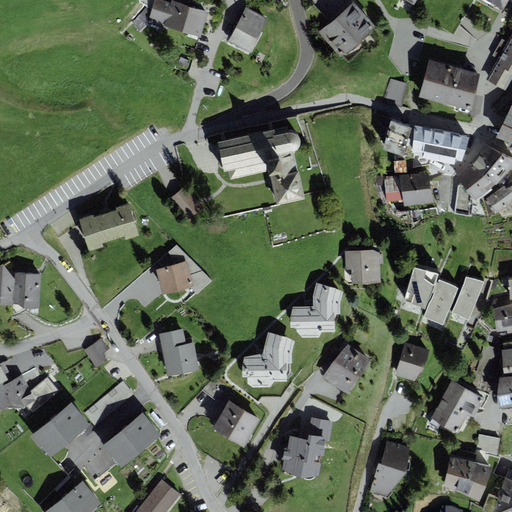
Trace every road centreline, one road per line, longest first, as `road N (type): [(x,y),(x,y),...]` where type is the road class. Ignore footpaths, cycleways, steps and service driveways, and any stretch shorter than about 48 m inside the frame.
road 1 (residential): [(213,129),(355,99),(468,128),(511,152)]
road 2 (residential): [(99,315),(175,426),(215,511)]
road 3 (residential): [(28,233),(145,155),(213,129)]
road 4 (residential): [(213,129),(280,94),(299,74),(306,48),(295,0)]
